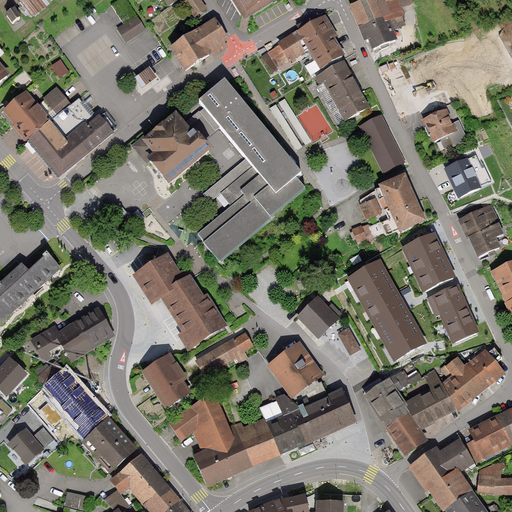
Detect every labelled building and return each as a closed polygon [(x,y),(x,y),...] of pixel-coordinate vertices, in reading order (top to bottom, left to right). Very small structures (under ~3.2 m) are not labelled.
[(0,0),(0,7),(14,25),(23,18),(18,12),(24,7),(33,19),(55,0),(0,0)] [(124,25),(117,30),(126,43),(146,30),(126,0),(120,0),(111,6),(124,25)] [(200,0),(187,0),(185,2),(195,18),(207,10),(200,0)] [(231,0),(245,21),(277,0),(231,0)] [(382,0),(379,1),(378,0),(366,0),(351,5),(364,40),(369,39),(373,49),(384,45),(398,40),(395,31),(407,26),(403,16),(407,15),(404,8),(414,4),(412,0),(382,0)] [(348,55),(325,15),(298,31),(277,43),(279,46),(268,52),(272,59),(266,62),(273,73),(279,70),(281,74),(308,58),(310,61),(304,65),(311,77),(321,71),(348,55)] [(215,18),(170,48),(185,71),(211,53),(214,57),(228,47),(225,42),(229,40),(215,18)] [(0,84),(11,75),(0,60),(0,51),(2,50),(0,46),(0,84)] [(61,60),(52,67),(60,78),(69,72),(61,60)] [(345,61),(315,78),(319,86),(317,87),(340,126),(372,108),(345,61)] [(150,67),(135,78),(143,89),(157,78),(150,67)] [(224,81),(198,102),(244,159),(202,193),(211,204),(222,195),(231,205),(197,233),(221,261),(306,191),(296,179),(301,174),(224,81)] [(26,91),(1,112),(27,142),(58,179),(113,134),(98,116),(81,96),(70,105),(57,89),(38,105),(26,91)] [(454,89),(438,97),(443,108),(459,101),(454,89)] [(444,147),(446,150),(468,140),(459,121),(454,123),(447,109),(423,120),(433,142),(441,139),(442,143),(444,147)] [(195,136),(176,112),(146,137),(144,135),(131,145),(147,166),(151,163),(169,185),(212,150),(198,133),(195,136)] [(382,116),(359,127),(383,175),(406,164),(382,116)] [(477,155),(445,170),(459,198),(492,183),(485,167),(483,168),(477,155)] [(380,189),(376,190),(389,220),(381,224),(387,237),(398,232),(399,235),(428,222),(406,173),(379,185),(380,189)] [(376,199),(361,206),(367,221),(383,214),(376,199)] [(492,205),(458,220),(467,240),(470,239),(479,258),(491,253),(502,248),(497,238),(505,234),(500,224),(501,224),(492,205)] [(362,226),(352,230),(358,244),(368,240),(362,226)] [(434,235),(402,250),(424,294),(455,279),(447,262),(434,235)] [(168,251),(132,274),(151,304),(162,297),(185,334),(180,337),(189,351),(228,326),(207,293),(204,295),(191,274),(185,277),(168,251)] [(0,322),(60,267),(48,254),(29,271),(22,263),(0,282),(4,286),(0,289),(0,322)] [(381,262),(347,280),(394,364),(427,346),(402,300),(381,262)] [(511,263),(491,274),(511,317),(511,263)] [(458,286),(428,299),(436,318),(440,316),(453,345),(479,333),(458,286)] [(318,296),(296,317),(318,340),(340,319),(318,296)] [(116,336),(99,307),(61,331),(57,325),(30,341),(44,364),(55,357),(58,362),(68,356),(72,363),(116,336)] [(350,328),(339,334),(351,356),(362,350),(350,328)] [(247,333),(196,362),(205,377),(236,359),(239,364),(249,358),(246,353),(255,347),(247,333)] [(324,375),(300,342),(268,366),(293,399),(324,375)] [(442,384),(457,411),(458,413),(472,401),(506,375),(486,350),(465,366),(458,358),(446,367),(446,366),(441,369),(448,379),(442,384)] [(171,353),(141,373),(155,393),(166,411),(191,394),(184,384),(189,380),(171,353)] [(10,357),(0,367),(0,389),(7,396),(28,374),(10,357)] [(36,379),(44,387),(64,370),(56,361),(36,379)] [(386,429),(410,414),(406,408),(408,406),(406,402),(400,393),(423,379),(413,364),(403,370),(390,379),(364,396),(386,429)] [(110,417),(66,368),(64,370),(44,387),(73,420),(69,423),(85,440),(109,418),(110,417)] [(410,414),(421,430),(457,411),(442,384),(435,370),(425,376),(431,388),(406,402),(408,406),(406,408),(410,414)] [(265,419),(281,457),(358,423),(343,390),(329,396),(330,398),(305,408),(304,405),(299,407),(288,396),(260,408),(265,419)] [(253,469),(234,426),(230,428),(215,392),(168,425),(180,443),(195,433),(203,453),(194,457),(208,489),(231,479),(253,469)] [(465,445),(476,463),(478,466),(511,449),(511,408),(469,429),(474,440),(465,445)] [(410,414),(386,429),(404,457),(428,441),(421,430),(410,414)] [(120,430),(109,418),(85,440),(81,444),(110,475),(138,449),(120,430)] [(281,457),(265,419),(244,428),(242,422),(234,426),(253,469),(268,462),(281,457)] [(33,436),(44,448),(54,440),(44,428),(33,436)] [(33,436),(27,429),(8,446),(27,467),(45,450),(44,448),(33,436)] [(465,445),(460,439),(440,453),(438,449),(410,468),(427,493),(429,491),(443,511),(444,511),(446,511),(474,493),(462,473),(476,463),(465,445)] [(189,511),(141,455),(110,481),(118,491),(122,495),(129,490),(148,511),(189,511)] [(505,462),(478,471),(477,494),(494,495),(511,494),(511,478),(501,479),(501,470),(505,470),(505,462)] [(118,491),(105,500),(116,511),(119,509),(121,511),(126,511),(132,508),(122,495),(118,491)] [(88,497),(69,493),(65,507),(85,511),(88,497)] [(486,511),(474,493),(446,511),(447,511),(498,511),(495,506),(486,511)] [(285,497),(252,511),(309,511),(306,497),(286,501),(285,497)] [(344,511),(345,502),(316,501),(315,511),(344,511)]
